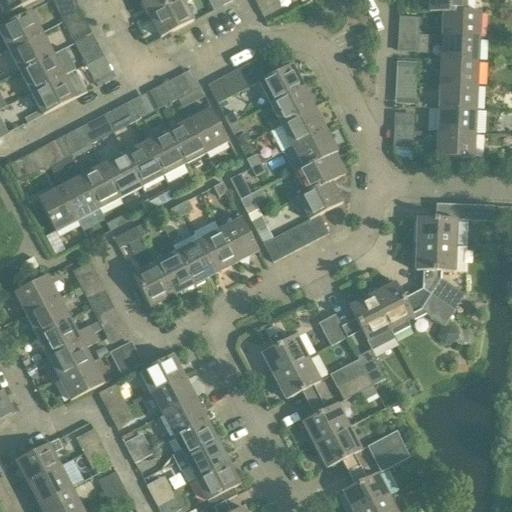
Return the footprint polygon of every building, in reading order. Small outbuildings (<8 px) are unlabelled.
[(0,0),(0,10),(4,17),(37,0),(36,0),(0,0)] [(181,0),(138,0),(148,17),(181,0)] [(193,22),(181,0),(148,17),(160,40),(193,22)] [(207,0),(191,0),(196,11),(210,6),(207,0)] [(265,0),(252,0),(257,8),(267,3),(265,0)] [(428,0),(428,14),(442,14),(442,13),(465,15),(465,14),(465,0),(428,0)] [(78,10),(69,14),(74,24),(83,20),(78,10)] [(30,13),(0,28),(0,36),(8,52),(41,35),(30,13)] [(479,40),(480,15),(465,14),(465,15),(442,13),(442,14),(441,38),(479,40)] [(69,14),(60,19),(65,28),(74,24),(69,14)] [(407,42),(408,31),(398,30),(397,41),(407,42)] [(418,31),(408,31),(407,42),(417,42),(418,31)] [(8,52),(19,73),(53,56),(41,35),(8,52)] [(440,62),(478,64),(479,40),(441,38),(440,62)] [(53,56),(19,73),(31,95),(64,78),(74,72),(63,51),(53,56)] [(96,67),(105,62),(100,52),(91,57),(96,67)] [(88,71),(96,67),(91,57),(83,61),(88,71)] [(251,63),(261,82),(272,76),(262,58),(251,63)] [(478,64),(440,62),(439,86),(476,88),(478,64)] [(250,88),(258,84),(261,82),(251,63),(240,69),(250,88)] [(272,76),(261,82),(258,84),(270,105),(302,88),(291,66),(272,76)] [(250,88),(240,69),(229,75),(239,94),(250,88)] [(74,72),(64,78),(31,95),(39,112),(42,117),(86,94),(74,72)] [(229,75),(218,81),(229,100),(239,94),(229,75)] [(395,90),(405,90),(406,79),(395,79),(395,90)] [(406,79),(405,90),(415,91),(416,80),(406,79)] [(162,86),(167,96),(177,90),(172,81),(162,86)] [(218,81),(207,87),(218,106),(229,100),(218,81)] [(476,88),(439,86),(438,110),(475,111),(476,88)] [(302,88),(270,105),(277,119),(267,124),(271,132),(281,127),(314,110),(302,88)] [(177,90),(167,96),(172,104),(182,99),(177,90)] [(134,112),(129,103),(120,108),(124,118),(134,112)] [(281,127),(293,148),(325,131),(314,110),(281,127)] [(437,134),(474,136),(475,111),(438,110),(437,134)] [(210,111),(188,123),(205,155),(227,144),(210,111)] [(39,112),(24,120),(27,125),(33,122),(42,117),(39,112)] [(139,121),(134,112),(124,118),(129,126),(139,121)] [(223,118),(228,127),(239,121),(234,112),(223,118)] [(228,127),(233,136),(244,130),(239,121),(228,127)] [(167,133),(184,166),(205,155),(188,123),(167,133)] [(87,125),(65,136),(74,154),(86,148),(82,140),(91,134),(87,125)] [(393,137),(403,138),(403,127),(393,126),(393,137)] [(413,138),(413,127),(403,127),(403,138),(413,138)] [(303,168),(304,169),(327,157),(328,158),(335,154),(336,153),(325,131),(293,148),(303,168)] [(167,133),(145,145),(162,177),(184,166),(167,133)] [(96,143),(91,134),(82,140),(86,148),(96,143)] [(474,136),(437,134),(436,159),(473,161),(474,136)] [(247,135),(238,139),(241,145),(250,141),(247,135)] [(124,156),(141,189),(162,177),(145,145),(124,156)] [(44,148),(34,153),(39,161),(49,156),(44,148)] [(346,175),(335,154),(328,158),(327,157),(304,169),(303,168),(295,172),(303,187),(291,193),(295,201),(297,199),(307,195),(323,186),(330,183),(331,184),(339,179),(346,175)] [(53,165),(49,156),(39,161),(43,170),(53,165)] [(124,156),(102,167),(119,200),(141,189),(124,156)] [(246,161),(251,170),(261,165),(256,156),(246,161)] [(261,165),(251,170),(255,179),(265,174),(261,165)] [(81,178),(98,211),(119,200),(102,167),(81,178)] [(81,178),(59,189),(76,222),(98,211),(81,178)] [(330,183),(323,186),(307,195),(297,199),(308,220),(309,222),(318,217),(341,205),(331,184),(330,183)] [(218,199),(227,194),(222,184),(213,189),(218,199)] [(234,191),(240,201),(249,196),(251,196),(245,185),(234,191)] [(37,201),(54,234),(76,222),(59,189),(37,201)] [(240,201),(244,210),(254,205),(265,200),(260,191),(251,196),(249,196),(240,201)] [(192,212),(187,202),(178,207),(183,217),(192,212)] [(251,223),(261,218),(254,205),(244,210),(251,223)] [(169,211),(175,221),(183,217),(178,207),(169,211)] [(492,208),(459,207),(459,222),(492,223),(492,208)] [(308,220),(307,221),(317,241),(328,236),(318,217),(309,222),(308,220)] [(261,218),(251,223),(256,232),(266,226),(261,218)] [(218,231),(235,265),(258,253),(240,220),(218,231)] [(457,222),(417,220),(416,247),(456,248),(457,222)] [(317,241),(307,221),(295,227),(306,247),(317,241)] [(144,224),(135,229),(141,239),(149,234),(144,224)] [(295,227),(284,233),(295,253),(306,247),(295,227)] [(118,250),(132,243),(141,239),(135,229),(127,233),(113,240),(118,250)] [(218,231),(196,242),(214,276),(235,265),(218,231)] [(284,233),(273,238),(283,259),(295,253),(284,233)] [(175,253),(193,287),(214,276),(196,242),(193,237),(172,248),(175,253)] [(283,259),(273,238),(262,244),(272,264),(273,264),(283,259)] [(415,273),(440,273),(455,274),(456,248),(416,247),(415,273)] [(175,253),(154,264),(171,298),(193,287),(175,253)] [(28,272),(37,268),(32,259),(24,264),(28,272)] [(154,264),(132,276),(149,310),(171,298),(154,264)] [(95,274),(86,279),(91,289),(100,284),(95,274)] [(25,316),(56,301),(58,299),(47,277),(13,295),(25,316)] [(77,283),(82,293),(91,289),(86,279),(77,283)] [(430,296),(435,299),(454,312),(465,296),(440,280),(430,296)] [(407,324),(413,320),(395,285),(372,297),(390,333),(392,337),(409,328),(407,324)] [(419,311),(426,315),(444,328),(454,312),(435,299),(430,296),(419,311)] [(392,337),(390,333),(372,297),(349,309),(367,345),(372,354),(394,341),(392,337)] [(36,338),(69,321),(58,299),(56,301),(25,316),(36,338)] [(334,316),(318,325),(330,348),(346,340),(334,316)] [(122,327),(117,317),(108,321),(113,331),(122,327)] [(47,359),(80,342),(94,335),(90,327),(76,334),(69,321),(36,338),(47,359)] [(105,336),(113,331),(108,321),(99,326),(105,336)] [(91,364),(84,350),(98,343),(94,335),(80,342),(47,359),(40,362),(51,384),(58,380),(91,364)] [(309,360),(296,336),(261,355),(273,378),(309,360)] [(356,358),(358,361),(365,374),(372,387),(385,380),(370,351),(356,358)] [(142,366),(137,356),(128,360),(133,370),(142,366)] [(139,374),(150,396),(184,379),(172,356),(139,374)] [(285,402),(321,383),(309,360),(273,378),(285,402)] [(329,376),(336,390),(365,374),(358,361),(329,376)] [(103,386),(91,364),(58,380),(69,403),(103,386)] [(372,387),(365,374),(336,390),(343,402),(372,387)] [(184,379),(150,396),(162,417),(195,400),(184,379)] [(97,395),(107,412),(116,408),(121,418),(130,413),(116,386),(97,395)] [(0,422),(15,414),(3,391),(0,392),(0,422)] [(162,417),(173,438),(206,421),(195,400),(162,417)] [(349,429),(337,405),(302,424),(314,447),(349,429)] [(134,409),(136,420),(152,416),(150,406),(134,409)] [(107,412),(112,422),(121,418),(116,408),(107,412)] [(206,421),(173,438),(180,453),(172,457),(176,464),(184,460),(217,443),(206,421)] [(361,452),(349,429),(314,447),(326,470),(361,452)] [(396,433),(367,448),(373,461),(403,446),(396,433)] [(124,445),(129,455),(138,451),(143,460),(152,456),(141,436),(124,445)] [(59,468),(53,455),(62,450),(57,441),(15,463),(26,485),(59,468)] [(98,441),(89,446),(100,466),(109,461),(98,441)] [(217,443),(184,460),(176,464),(180,473),(188,469),(195,481),(228,464),(217,443)] [(100,466),(89,446),(83,449),(81,450),(91,471),(100,466)] [(373,461),(380,474),(409,459),(403,446),(373,461)] [(138,451),(129,455),(134,465),(143,460),(138,451)] [(239,486),(228,464),(195,481),(210,510),(236,497),(232,490),(239,486)] [(37,506),(71,489),(77,486),(73,478),(67,481),(59,468),(26,485),(37,506)] [(111,488),(117,498),(125,494),(115,474),(97,483),(103,493),(111,488)] [(362,511),(390,498),(378,475),(342,493),(351,511),(362,511)] [(103,493),(108,503),(117,498),(111,488),(103,493)] [(169,488),(160,493),(165,503),(174,498),(169,488)] [(71,489),(37,506),(40,511),(79,511),(82,511),(71,489)] [(165,503),(160,493),(151,497),(157,507),(165,503)] [(396,511),(390,498),(362,511),(396,511)]
